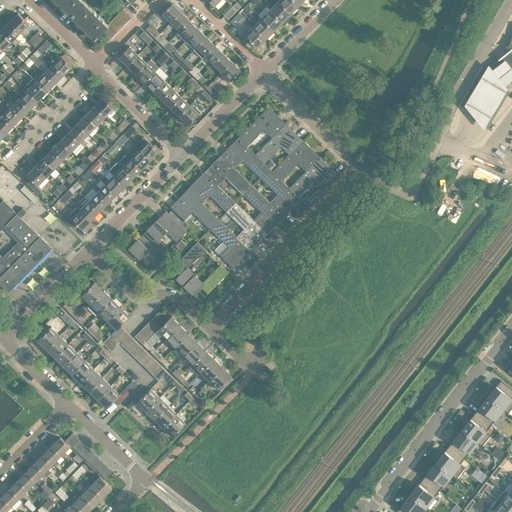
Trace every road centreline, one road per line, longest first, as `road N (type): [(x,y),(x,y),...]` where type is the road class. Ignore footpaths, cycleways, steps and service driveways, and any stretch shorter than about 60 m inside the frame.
road 1 (residential): [(369,511),(511,331)]
road 2 (residential): [(202,324),(360,169)]
road 3 (tertiary): [(431,141),(511,0)]
road 4 (residential): [(114,511),(147,478),(69,407)]
road 5 (residential): [(202,324),(166,294),(135,299),(87,253)]
road 6 (unclassified): [(360,169),(264,71)]
road 7 (residential): [(87,253),(180,157)]
road 8 (unclassified): [(9,159),(97,68)]
road 9 (residential): [(0,340),(87,253)]
road 10 (unclassified): [(180,157),(97,68)]
road 11 (unclassified): [(180,157),(264,71)]
